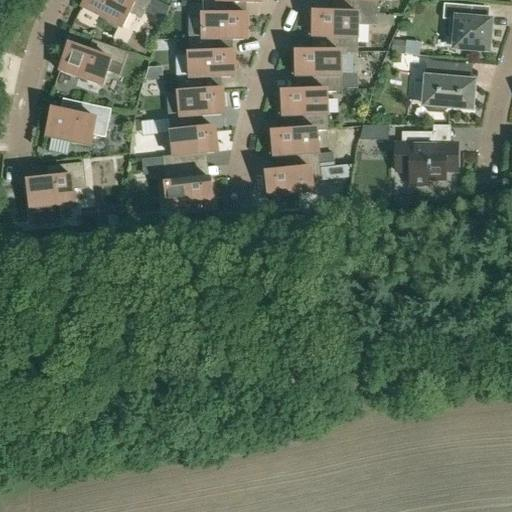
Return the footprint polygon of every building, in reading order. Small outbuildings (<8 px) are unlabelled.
[(122,29),(130,14),(141,20),(150,0),(86,0),(76,20),(77,21),(78,20),(77,19),(82,9),(122,29)] [(262,4),(262,0),(216,0),(217,1),(202,1),(203,17),(227,17),(228,3),(262,4)] [(352,16),(332,15),(314,14),(313,37),(308,37),(308,38),(332,39),(358,40),(358,26),(377,27),(378,2),(353,1),(352,16)] [(451,38),(455,38),(454,50),(488,53),(491,22),(471,21),(472,7),(444,5),(443,20),(450,21),(449,35),(451,38)] [(248,17),(227,17),(203,17),(203,40),(188,40),(189,56),(214,55),(214,41),(248,41),(248,17)] [(332,54),(313,54),(296,54),(296,77),(292,77),(292,78),(316,78),(341,78),(341,55),(358,55),(358,40),(332,39),(332,54)] [(92,41),(92,42),(93,42),(100,44),(96,56),(69,46),(55,85),(56,86),(57,84),(56,84),(60,73),(102,88),(107,74),(119,78),(128,53),(92,41)] [(408,55),(409,42),(393,41),(392,53),(408,55)] [(234,54),(233,54),(214,55),(189,56),(189,58),(177,58),(177,79),(178,82),(178,95),(203,93),(203,79),(221,79),(231,78),(235,78),(235,70),(234,54)] [(454,81),(455,66),(427,64),(423,107),(429,107),(428,113),(444,114),(444,109),(472,111),(475,83),(454,81)] [(317,93),(296,93),(282,94),(283,117),(279,117),(279,118),(303,117),(328,117),(327,94),(342,93),(341,78),(316,78),(317,93)] [(224,92),(203,93),(178,95),(180,118),(169,118),(171,134),(195,132),(194,118),(225,116),(224,92)] [(112,111),(83,105),(80,117),(60,113),(52,111),(46,138),(52,140),(49,153),(68,158),(71,144),(91,148),(93,136),(105,139),(112,111)] [(272,134),(274,157),(269,157),(269,159),(274,158),(293,157),(319,155),(317,133),(329,132),(328,117),(303,117),(304,132),(284,133),(272,134)] [(188,157),(207,155),(218,153),(216,129),(195,132),(171,134),(173,157),(162,158),(164,173),(189,170),(188,157)] [(458,146),(452,146),(433,146),(433,134),(402,134),(402,146),(396,146),(396,173),(410,173),(410,187),(429,187),(429,182),(445,182),(445,173),(458,173),(458,146)] [(335,169),(333,154),(319,155),(321,170),(335,169)] [(274,206),(274,214),(277,214),(301,211),(299,195),(314,194),(312,180),(322,179),(321,170),(319,155),(293,157),(295,172),(266,175),(269,197),(264,198),(264,199),(273,198),(274,206)] [(56,180),(48,181),(28,183),(32,223),(33,223),(33,222),(32,222),(31,211),(76,206),(74,191),(86,190),(84,164),(46,168),(46,169),(48,169),(48,168),(55,168),(56,180)] [(213,205),(212,196),(210,181),(191,183),(189,170),(164,173),(168,210),(213,205)]
